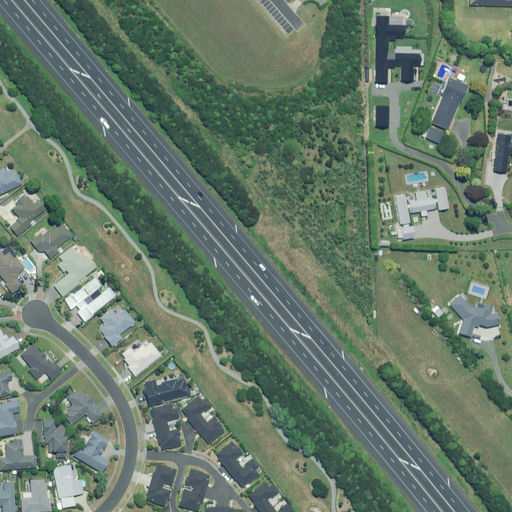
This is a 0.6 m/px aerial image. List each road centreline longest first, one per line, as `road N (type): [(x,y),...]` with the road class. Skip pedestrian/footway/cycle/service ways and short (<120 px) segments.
road 1 (motorway): [(440,511),(11,0)]
road 2 (motorway): [(39,0),(468,511)]
road 3 (residential): [(131,453),(127,412),(115,390),(31,308)]
